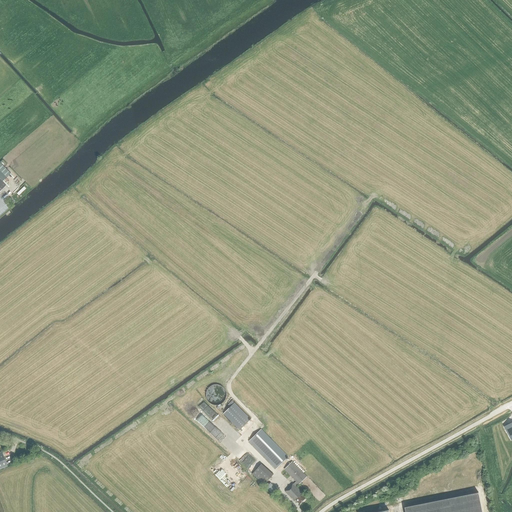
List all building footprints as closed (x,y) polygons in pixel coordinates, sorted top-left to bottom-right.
[(239,430),(250,419),(234,402),(223,413),(239,430)] [(197,419),(210,431),(214,426),(201,415),(197,419)] [(288,457),(261,429),(249,441),(276,469),(288,457)] [(294,501),(295,500),(297,502),(298,504),(299,504),(305,498),(303,496),(304,495),(296,487),(299,484),(307,477),(292,462),(284,469),(296,482),(294,484),(293,484),(285,492),(294,501)] [(273,475),(261,464),(252,474),(264,484),(273,475)] [(277,489),(270,483),(266,487),(272,494),(277,489)] [(480,511),(477,492),(403,507),(403,511),(480,511)] [(281,495),(278,498),(284,504),(287,501),(281,495)]
